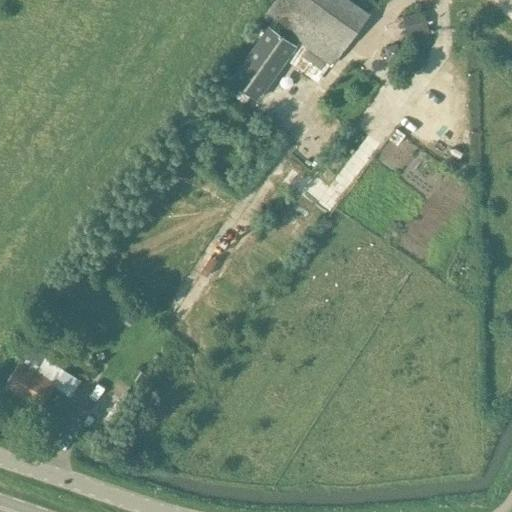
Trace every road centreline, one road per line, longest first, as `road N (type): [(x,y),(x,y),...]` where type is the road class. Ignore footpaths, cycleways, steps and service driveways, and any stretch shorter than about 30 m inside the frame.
road 1 (unknown): [(450,0),(443,70),(419,86),(389,77),(371,53),(393,0)]
road 2 (unclassified): [(0,456),(154,511)]
